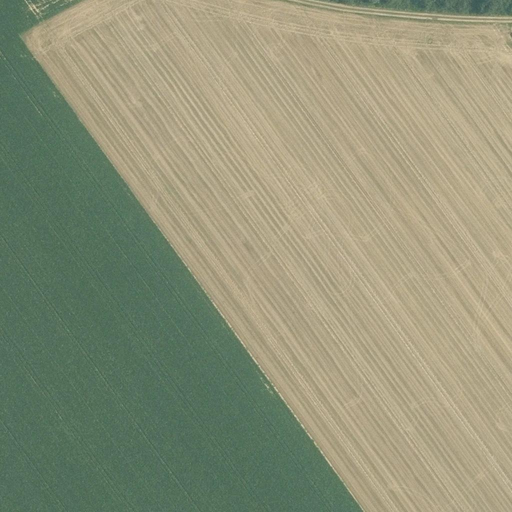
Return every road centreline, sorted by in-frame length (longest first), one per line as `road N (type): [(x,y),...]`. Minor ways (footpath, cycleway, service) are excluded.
road 1 (track): [(511,462),(179,0)]
road 2 (track): [(511,21),(299,0)]
